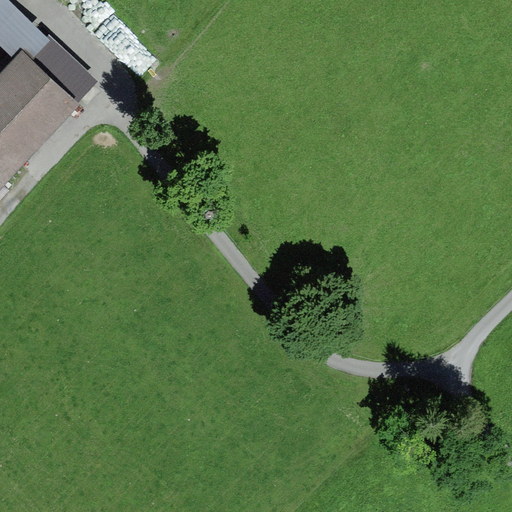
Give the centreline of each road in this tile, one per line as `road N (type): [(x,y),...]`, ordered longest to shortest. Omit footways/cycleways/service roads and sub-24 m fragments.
road 1 (track): [(441,365),(346,368),(273,325),(119,124),(118,78),(42,0)]
road 2 (track): [(511,287),(441,365),(445,385),(511,454)]
